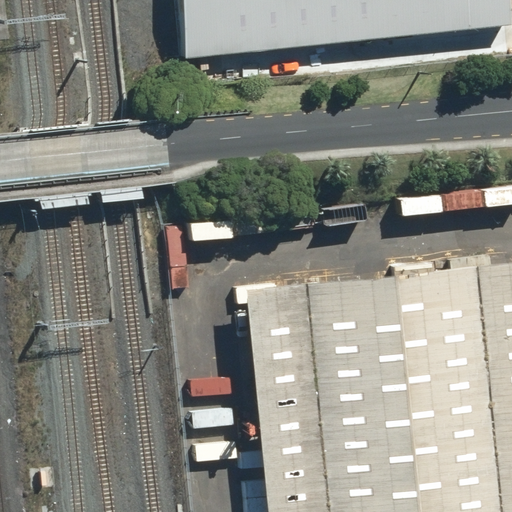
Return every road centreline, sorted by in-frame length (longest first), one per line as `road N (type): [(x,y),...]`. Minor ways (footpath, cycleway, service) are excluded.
road 1 (unclassified): [(164,144),(511,113)]
road 2 (unclassified): [(164,144),(0,160)]
